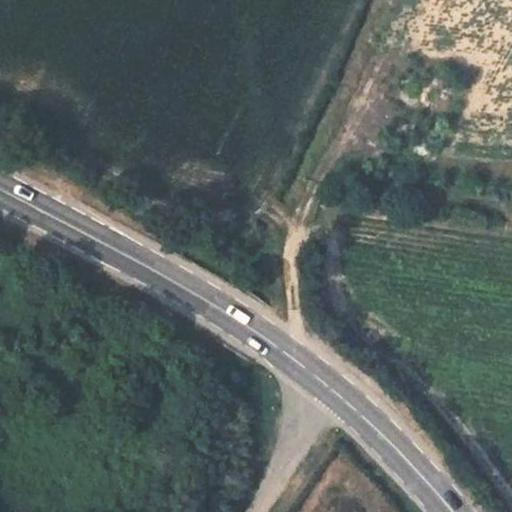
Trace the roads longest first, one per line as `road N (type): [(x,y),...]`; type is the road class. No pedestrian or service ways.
road 1 (primary): [(0,189),(212,302),(323,382)]
road 2 (track): [(296,221),(327,242),(340,290),(387,331),(511,494)]
road 3 (track): [(285,353),(296,326),(287,251),(296,221),(375,58)]
road 4 (primary): [(323,382),(453,511)]
road 5 (residential): [(254,511),(279,479),(323,382)]
